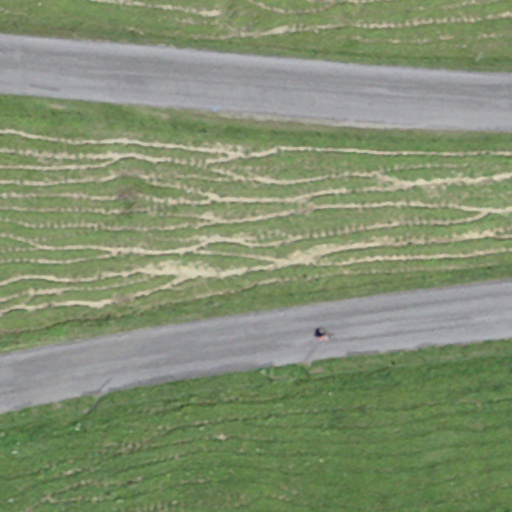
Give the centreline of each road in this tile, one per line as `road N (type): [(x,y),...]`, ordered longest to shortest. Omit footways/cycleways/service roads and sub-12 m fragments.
road 1 (tertiary): [(511,310),(0,387)]
road 2 (tertiary): [(0,62),(511,101)]
